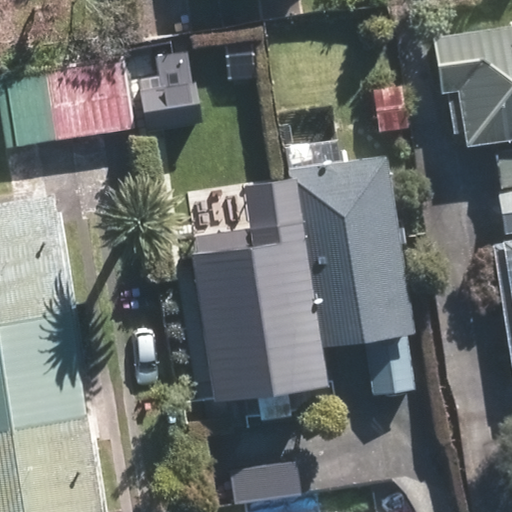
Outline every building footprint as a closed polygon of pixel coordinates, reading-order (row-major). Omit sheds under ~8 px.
[(114,0),(121,43),(162,37),(198,32),(193,0),(114,0)] [(470,87),(479,143),(511,137),(511,23),(440,35),(449,90),(470,87)] [(129,51),(9,70),(21,145),(141,126),(129,51)] [(511,146),(503,148),(511,197),(511,146)] [(256,239),(193,249),(217,400),(333,381),(327,343),(426,326),(397,149),(292,166),(300,215),(253,223),(256,239)] [(0,511),(108,511),(57,186),(0,195),(0,511)] [(311,454),(242,464),(247,502),(316,492),(311,454)]
